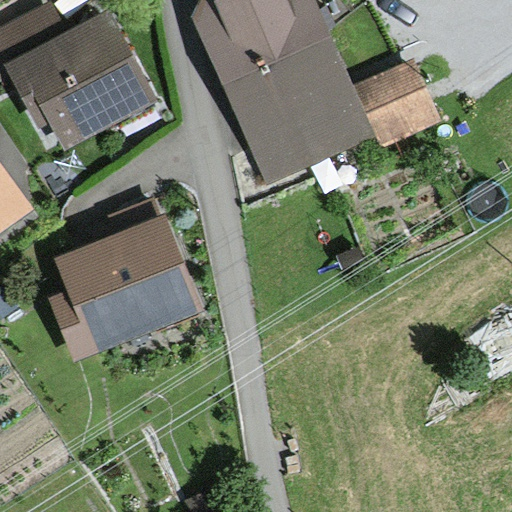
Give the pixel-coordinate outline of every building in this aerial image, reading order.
[(299,0),(234,0),(201,14),(229,79),(317,40),(299,0)] [(110,13),(68,35),(51,2),(0,29),(0,85),(9,81),(37,134),(49,128),(63,154),(158,103),(110,13)] [(360,138),(317,40),(229,79),(271,177),(360,138)] [(407,71),(359,94),(376,129),(424,107),(407,71)] [(0,236),(34,212),(0,164),(0,236)] [(164,218),(159,220),(150,200),(105,218),(113,238),(52,263),(65,293),(46,300),(73,366),(203,314),(164,218)] [(8,297),(0,303),(0,324),(14,343),(33,329),(8,297)] [(215,487),(184,501),(188,511),(221,511),(225,510),(215,487)]
